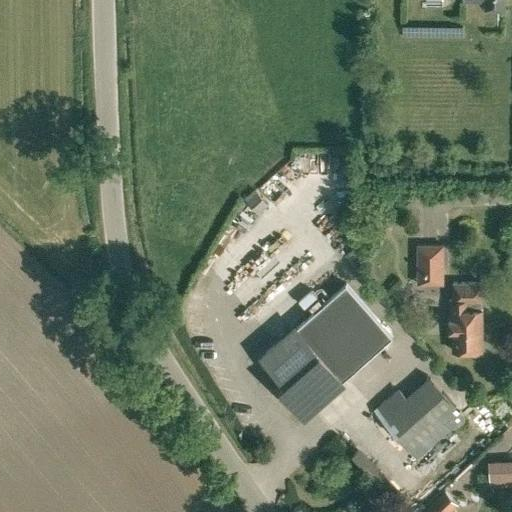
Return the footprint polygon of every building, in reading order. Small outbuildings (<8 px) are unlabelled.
[(434,0),(434,8),(452,9),(452,0),(434,0)] [(269,192),(284,207),(303,190),(288,174),(269,192)] [(243,197),(258,213),(268,204),(254,188),(243,197)] [(418,244),(418,283),(444,283),(444,244),(418,244)] [(453,329),(453,349),(483,349),(483,309),(466,309),(466,301),(483,301),(483,281),(452,281),(453,300),(449,300),(449,329),(453,329)] [(281,387),(304,415),(344,380),(343,380),(393,336),(346,282),(296,326),(262,356),(286,383),(281,387)] [(467,420),(393,336),(343,380),(344,380),(364,404),(348,418),(401,478),(467,420)] [(354,428),(345,437),(357,449),(366,440),(354,428)] [(511,460),(496,465),(501,484),(511,480),(511,460)] [(421,511),(450,511),(459,504),(445,490),(421,511)]
